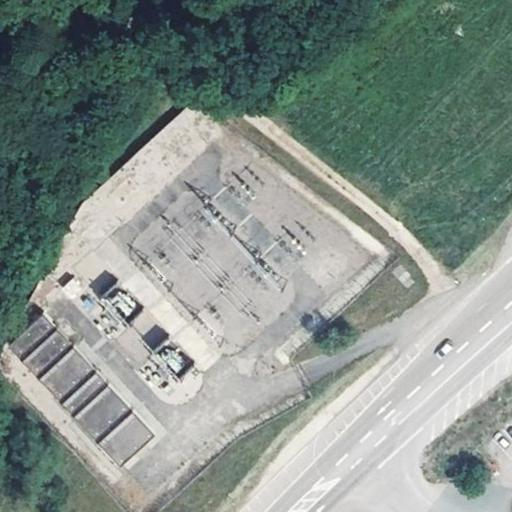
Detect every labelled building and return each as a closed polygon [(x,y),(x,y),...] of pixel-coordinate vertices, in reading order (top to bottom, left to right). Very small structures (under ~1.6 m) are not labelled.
[(192,106),(66,217),(86,239),(99,226),(108,236),(220,137),(192,106)] [(106,269),(89,285),(101,298),(118,282),(106,269)] [(130,321),(153,350),(168,338),(145,309),(130,321)] [(43,314),(8,345),(118,469),(154,437),(43,314)] [(162,359),(178,373),(188,363),(171,348),(162,359)]
